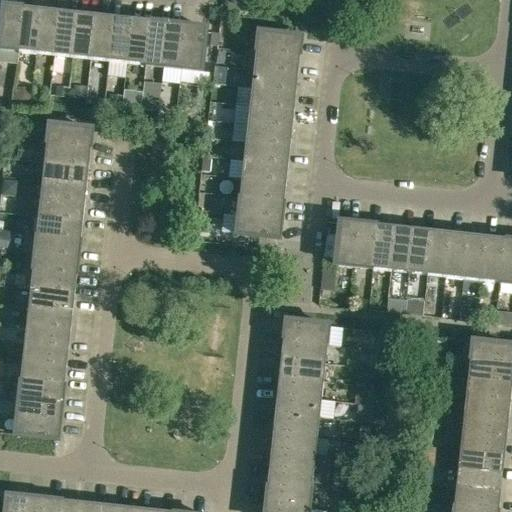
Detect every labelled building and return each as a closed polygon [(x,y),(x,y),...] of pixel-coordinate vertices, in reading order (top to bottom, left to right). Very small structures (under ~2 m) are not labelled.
[(0,42),(0,50),(18,53),(23,8),(4,6),(0,42)] [(41,10),(23,8),(18,53),(36,55),(41,10)] [(36,55),(55,57),(59,12),(41,10),(36,55)] [(78,14),(59,12),(55,57),(73,59),(78,14)] [(73,59),(91,61),(96,16),(78,14),(73,59)] [(114,18),(96,16),(91,61),(109,63),(114,18)] [(127,65),(132,20),(114,18),(109,63),(127,65)] [(150,22),(132,20),(127,65),(145,67),(150,22)] [(145,67),(163,69),(168,24),(150,22),(145,67)] [(186,26),(168,24),(163,69),(182,71),(186,26)] [(182,71),(201,73),(206,28),(186,26),(182,71)] [(258,34),(256,53),(300,58),(302,39),(258,34)] [(225,53),(218,52),(216,64),(224,65),(225,53)] [(298,76),(300,58),(256,53),(254,71),(298,76)] [(227,68),(215,67),(213,85),(225,86),(227,68)] [(254,71),(252,89),(296,94),(298,76),(254,71)] [(87,87),(74,86),(72,98),(85,99),(87,87)] [(56,96),(68,98),(69,88),(57,87),(56,96)] [(296,94),(252,89),(250,107),(294,113),(296,94)] [(14,92),(12,110),(28,111),(30,93),(14,92)] [(123,108),(123,99),(123,96),(109,96),(109,106),(123,108)] [(32,97),(31,109),(43,110),(44,103),(39,97),(32,97)] [(140,100),(123,99),(123,108),(139,109),(140,100)] [(250,107),(248,126),(292,131),(294,113),(250,107)] [(248,126),(246,144),(290,149),(292,131),(248,126)] [(47,146),(91,151),(93,132),(49,127),(47,146)] [(246,144),(244,162),(288,167),(290,149),(246,144)] [(89,169),(91,151),(47,146),(45,164),(89,169)] [(242,180),(286,186),(288,167),(244,162),(242,180)] [(87,187),(89,169),(45,164),(43,182),(87,187)] [(242,180),(240,199),(284,204),(286,186),(242,180)] [(41,200),(85,205),(87,187),(43,182),(41,200)] [(240,199),(238,217),(282,222),(284,204),(240,199)] [(83,223),(85,205),(41,200),(39,218),(83,223)] [(236,236),(280,241),(282,222),(238,217),(236,236)] [(81,241),(83,223),(39,218),(37,236),(81,241)] [(335,267),(354,269),(359,224),(340,222),(340,225),(335,267)] [(354,269),(372,271),(377,226),(359,224),(354,269)] [(377,226),(372,271),(390,273),(395,228),(377,226)] [(390,273),(408,275),(413,230),(395,228),(390,273)] [(408,275),(427,277),(431,232),(413,230),(408,275)] [(431,232),(427,277),(445,279),(450,234),(431,232)] [(445,279),(463,281),(468,236),(450,234),(445,279)] [(35,254),(79,259),(81,241),(37,236),(35,254)] [(468,236),(463,281),(482,283),(487,238),(468,236)] [(482,283),(500,285),(505,240),(487,238),(482,283)] [(511,240),(505,240),(500,285),(511,286),(511,240)] [(77,277),(79,259),(35,254),(33,272),(77,277)] [(75,295),(77,277),(33,272),(31,291),(75,295)] [(73,314),(75,295),(31,291),(29,309),(73,314)] [(386,312),(398,313),(405,314),(406,300),(388,298),(386,312)] [(405,314),(422,316),(424,302),(406,300),(405,314)] [(462,307),(461,320),(479,322),(480,309),(462,307)] [(73,314),(29,309),(27,327),(71,332),(73,314)] [(329,328),(284,323),(282,342),(327,347),(329,328)] [(69,350),(71,332),(27,327),(25,345),(69,350)] [(282,342),(280,360),(325,365),(327,347),(282,342)] [(511,347),(471,343),(469,361),(511,366),(511,347)] [(67,368),(69,350),(25,345),(23,363),(67,368)] [(278,378),(323,383),(325,365),(280,360),(278,378)] [(511,384),(511,366),(469,361),(467,380),(511,384)] [(21,381),(65,386),(67,368),(23,363),(21,381)] [(362,369),(361,382),(374,383),(376,370),(362,369)] [(278,378),(276,396),(321,401),(323,383),(278,378)] [(511,384),(467,380),(465,398),(510,403),(511,385),(511,384)] [(63,404),(65,386),(21,381),(19,399),(63,404)] [(356,393),(354,406),(370,407),(371,394),(356,393)] [(276,396),(274,414),(319,419),(321,401),(276,396)] [(508,421),(510,403),(465,398),(463,416),(508,421)] [(17,417),(61,422),(63,404),(19,399),(17,417)] [(319,419),(274,414),(272,432),(317,437),(319,419)] [(463,416),(461,434),(506,439),(508,421),(463,416)] [(59,441),(61,422),(17,417),(15,436),(59,441)] [(359,442),(369,443),(370,424),(360,423),(359,442)] [(272,432),(270,450),(315,455),(317,437),(272,432)] [(459,453),(504,458),(506,439),(461,434),(459,453)] [(360,443),(359,452),(361,452),(368,453),(369,444),(360,443)] [(420,447),(418,466),(433,468),(435,449),(420,447)] [(313,473),(315,455),(270,450),(268,469),(313,473)] [(459,453),(457,471),(502,476),(504,458),(459,453)] [(348,459),(347,473),(364,475),(366,461),(348,459)] [(268,469),(266,487),(311,492),(313,473),(268,469)] [(457,471),(455,489),(500,494),(502,476),(457,471)] [(266,487),(264,505),(309,510),(311,492),(266,487)] [(455,489),(453,507),(495,511),(498,511),(500,494),(455,489)] [(5,511),(25,511),(27,498),(8,496),(5,511)] [(43,511),(45,500),(27,498),(25,511),(43,511)] [(62,511),(63,502),(45,500),(43,511),(62,511)] [(63,502),(62,511),(80,511),(81,504),(63,502)]
